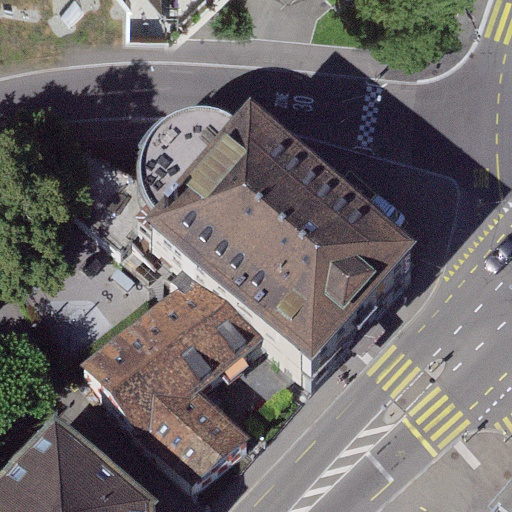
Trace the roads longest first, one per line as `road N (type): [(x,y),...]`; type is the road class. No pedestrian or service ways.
road 1 (residential): [(511,130),(429,129),(182,88),(98,91),(0,108)]
road 2 (primary): [(300,511),(511,306)]
